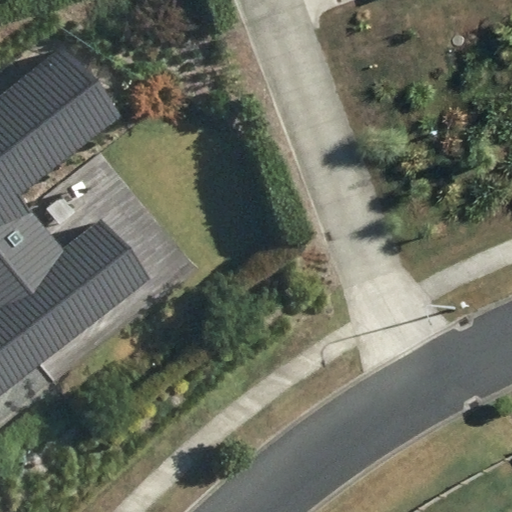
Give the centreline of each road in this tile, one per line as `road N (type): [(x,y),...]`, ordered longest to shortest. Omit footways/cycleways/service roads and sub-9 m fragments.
road 1 (residential): [(256,0),(393,381)]
road 2 (residential): [(231,511),(393,381)]
road 3 (residential): [(393,381),(511,324)]
